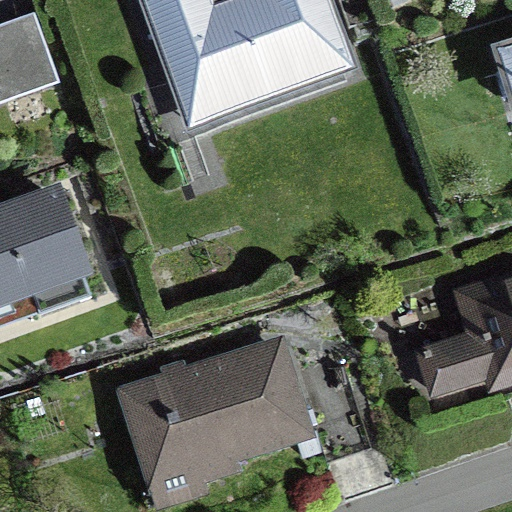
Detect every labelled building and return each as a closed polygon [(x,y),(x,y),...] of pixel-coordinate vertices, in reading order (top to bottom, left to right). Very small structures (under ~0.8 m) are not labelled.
[(202,0),(135,0),(182,134),(348,77),(321,0),(238,0),(206,11),(202,0)] [(511,52),(498,57),(511,99),(511,52)] [(54,192),(0,210),(0,302),(83,274),(54,192)] [(511,283),(456,299),(469,344),(424,356),(437,401),(483,388),(486,398),(511,390),(511,283)] [(285,349),(122,396),(154,506),(235,482),(229,464),(312,440),(285,349)]
